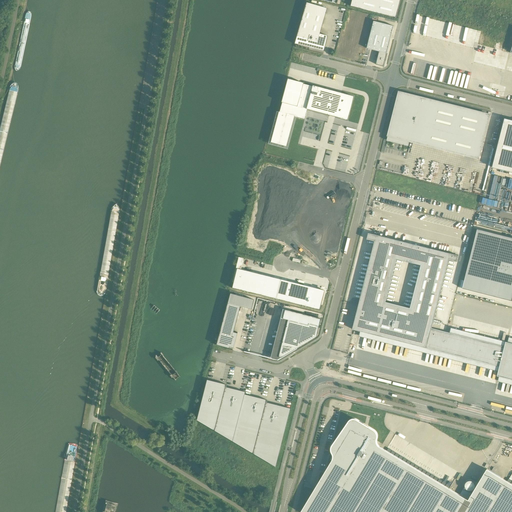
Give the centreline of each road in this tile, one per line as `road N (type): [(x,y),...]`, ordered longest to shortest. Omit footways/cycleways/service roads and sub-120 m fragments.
road 1 (unclassified): [(164,0),(73,511)]
road 2 (tertiary): [(511,425),(316,381)]
road 3 (tertiary): [(321,388),(511,434)]
road 4 (tertiary): [(316,381),(284,504)]
road 5 (unclassified): [(511,110),(390,80)]
road 6 (tertiary): [(284,504),(321,388)]
